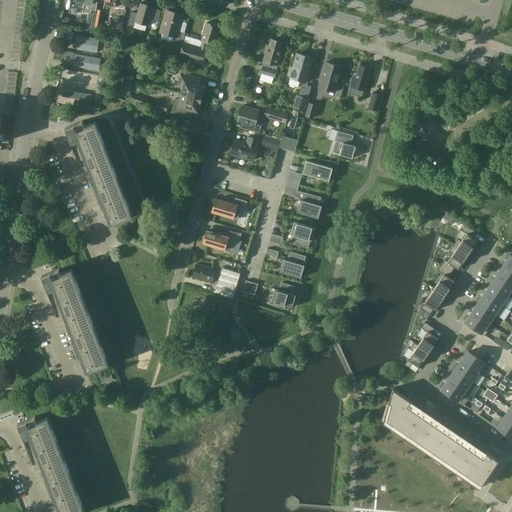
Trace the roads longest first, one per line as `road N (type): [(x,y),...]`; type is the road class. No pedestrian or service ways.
road 1 (tertiary): [(0,302),(36,67),(55,0)]
road 2 (residential): [(511,451),(415,387),(456,327),(440,317),(491,240)]
road 3 (tertiary): [(511,70),(270,0)]
road 4 (residential): [(252,0),(207,168)]
road 5 (residential): [(207,168),(171,305)]
